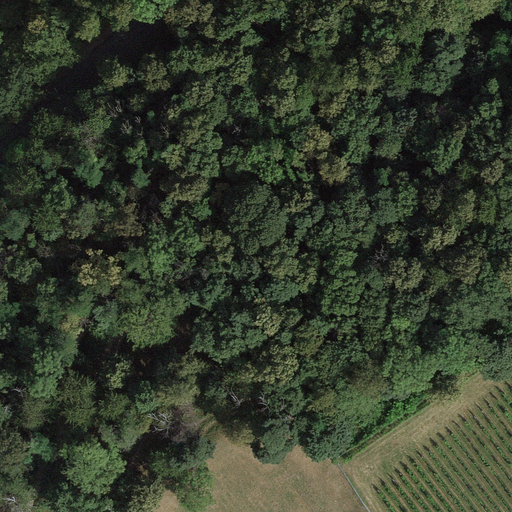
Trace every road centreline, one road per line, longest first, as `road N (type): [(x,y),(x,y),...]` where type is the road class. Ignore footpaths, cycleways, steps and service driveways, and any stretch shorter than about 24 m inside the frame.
road 1 (track): [(49,511),(46,482),(137,329),(241,196),(511,22)]
road 2 (track): [(0,386),(121,248),(189,263)]
road 3 (unclassified): [(187,0),(151,22),(0,159)]
